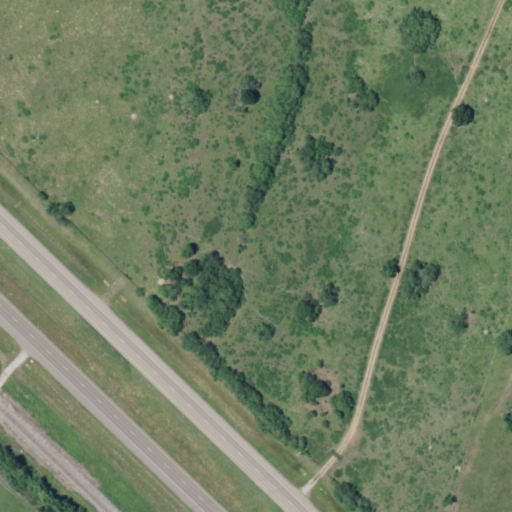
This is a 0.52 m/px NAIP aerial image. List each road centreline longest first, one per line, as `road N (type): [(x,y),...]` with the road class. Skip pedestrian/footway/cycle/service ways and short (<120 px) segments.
road 1 (trunk): [(299,511),(0,224)]
road 2 (trunk): [(0,308),(213,511)]
